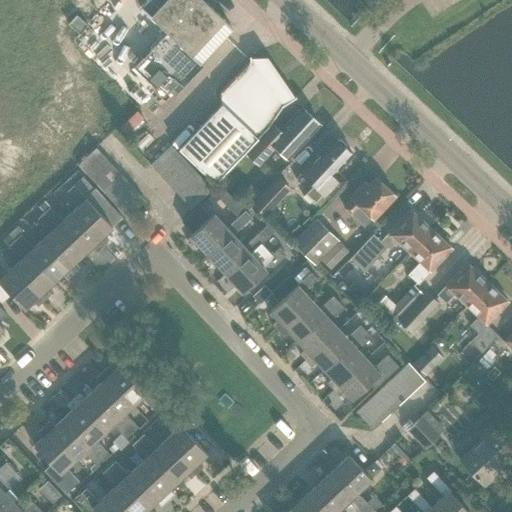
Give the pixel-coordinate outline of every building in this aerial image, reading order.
[(0,0),(0,115),(11,126),(12,125),(11,124),(67,66),(69,68),(70,67),(35,31),(54,12),(58,16),(74,0),(0,0)] [(210,0),(146,0),(139,7),(166,34),(133,68),(154,88),(159,83),(166,89),(174,81),(180,87),(201,65),(198,62),(231,28),(210,8),(214,4),(210,0)] [(77,16),(69,24),(80,35),(88,26),(77,16)] [(220,93),(221,104),(177,149),(214,183),(268,128),(282,107),(296,97),(295,96),(292,98),(265,59),(251,60),(250,56),(249,56),(249,62),(220,93)] [(301,107),(280,128),(273,122),(268,128),(245,152),(259,165),(277,146),(288,156),(319,125),(301,107)] [(352,156),(334,138),(322,150),(321,150),(301,171),(315,185),(307,193),(315,200),(338,176),(335,174),(352,156)] [(157,174),(178,154),(170,146),(149,165),(157,174)] [(78,165),(87,174),(104,157),(95,148),(78,165)] [(178,154),(157,174),(165,182),(186,163),(178,154)] [(95,183),(112,165),(104,157),(87,174),(95,183)] [(165,182),(177,195),(198,176),(186,163),(165,182)] [(112,165),(95,183),(103,191),(121,174),(112,165)] [(119,208),(136,191),(121,174),(103,191),(119,208)] [(79,204),(70,212),(101,245),(108,239),(103,234),(121,217),(82,176),(66,191),(79,204)] [(198,176),(177,195),(190,208),(210,189),(198,176)] [(373,219),(395,195),(375,177),(368,185),(365,181),(349,198),(351,199),(344,207),(352,215),(360,207),(373,219)] [(290,189),(278,178),(253,204),(264,215),(290,189)] [(258,193),(250,185),(241,194),(249,202),(258,193)] [(145,200),(136,191),(119,208),(127,217),(145,200)] [(43,213),(82,254),(90,246),(95,251),(101,245),(70,212),(62,220),(49,207),(43,213)] [(408,251),(430,228),(410,209),(388,233),(389,233),(381,241),(374,234),(351,259),(365,271),(387,248),(389,250),(397,241),(408,251)] [(230,232),(232,233),(250,217),(244,210),(225,227),(212,213),(189,234),(207,253),(230,232)] [(73,262),(82,254),(43,213),(37,218),(49,232),(41,240),(72,273),(78,267),(73,262)] [(339,240),(328,230),(317,219),(293,243),(315,264),(320,259),(330,268),(347,251),(338,241),(339,240)] [(14,229),(8,234),(14,240),(20,234),(23,231),(17,226),(14,229)] [(452,249),(430,228),(408,251),(419,262),(407,274),(419,284),(422,281),(430,272),(452,249)] [(207,253),(224,272),(247,250),(249,252),(267,236),(261,229),(243,245),(232,233),(230,232),(207,253)] [(66,279),(72,273),(41,240),(32,248),(20,234),(14,240),(52,282),(61,274),(66,279)] [(44,289),(52,282),(14,240),(7,246),(20,259),(12,267),(43,301),(49,295),(44,289)] [(262,266),(249,252),(247,250),(224,272),(244,294),(286,256),(280,249),(262,266)] [(465,305),(487,281),(467,263),(437,295),(445,303),(454,294),(465,305)] [(43,301),(12,267),(3,275),(0,272),(0,301),(9,294),(23,309),(32,301),(37,306),(43,301)] [(271,324),(277,330),(311,299),(303,291),(317,279),(311,272),(269,311),(277,319),(271,324)] [(353,281),(349,285),(347,288),(345,290),(357,300),(365,291),(353,281)] [(509,302),(487,281),(465,305),(478,317),(470,326),(478,334),(470,342),(482,353),(498,335),(487,325),(509,302)] [(372,308),(392,326),(398,320),(410,306),(422,293),(413,285),(395,305),(385,295),(372,308)] [(410,306),(398,320),(411,332),(438,303),(425,291),(422,293),(410,306)] [(311,299),(277,330),(283,337),(288,332),(296,340),(338,302),(332,296),(319,308),(311,299)] [(304,360),(338,329),(330,321),(344,308),(338,302),(296,340),(304,349),(298,353),(304,360)] [(323,370),(365,331),(360,325),(346,338),(338,329),(304,360),(310,366),(315,361),(323,370)] [(332,389),(365,358),(358,350),(371,337),(365,331),(323,370),(331,378),(326,383),(332,389)] [(443,358),(430,345),(413,362),(426,374),(443,358)] [(373,367),(365,358),(332,389),(337,395),(343,391),(351,399),(393,361),(387,354),(373,367)] [(491,361),(483,354),(473,365),(480,372),(491,361)] [(102,372),(133,405),(141,397),(154,411),(160,405),(122,363),(113,371),(108,366),(102,372)] [(398,373),(415,391),(425,381),(408,364),(398,373)] [(100,383),(92,391),(131,432),(137,427),(124,413),(133,405),(102,372),(95,378),(100,383)] [(415,391),(398,373),(389,382),(405,399),(415,391)] [(389,382),(380,390),(397,407),(405,399),(389,382)] [(380,390),(372,398),(388,416),(397,407),(380,390)] [(79,393),(72,399),(104,433),(112,425),(120,433),(125,438),(131,432),(92,391),(84,399),(79,393)] [(372,398),(363,406),(379,424),(388,416),(372,398)] [(95,441),(104,433),(72,399),(66,405),(71,410),(63,418),(102,460),(108,454),(95,441)] [(371,432),(379,424),(363,406),(354,415),(371,432)] [(444,429),(426,410),(406,429),(425,448),(444,429)] [(165,440),(196,473),(203,467),(198,462),(206,454),(167,412),(161,418),(174,432),(165,440)] [(43,427),(74,460),(83,452),(95,466),(102,460),(63,418),(54,426),(49,421),(43,427)] [(495,469),(511,453),(511,447),(489,423),(478,434),(482,438),(460,459),(485,485),(498,473),(495,469)] [(66,468),(74,460),(43,427),(37,433),(42,438),(33,446),(50,464),(43,470),(66,494),(78,482),(66,468)] [(116,437),(111,441),(120,450),(129,442),(125,438),(120,433),(116,437)] [(190,479),(196,473),(165,440),(157,448),(144,434),(138,440),(177,481),(185,473),(190,479)] [(145,459),(136,467),(167,500),(174,494),(169,489),(177,481),(138,440),(132,446),(145,459)] [(396,450),(407,461),(408,462),(410,460),(409,459),(408,458),(394,443),(392,446),(396,450)] [(347,456),(328,473),(351,497),(349,499),(361,511),(371,511),(373,511),(356,492),(370,479),(347,456)] [(368,464),(363,468),(371,478),(374,475),(380,469),(372,460),(368,464)] [(0,511),(2,511),(13,503),(4,493),(20,478),(5,462),(0,467),(0,511)] [(109,467),(148,509),(156,501),(161,506),(167,500),(136,467),(128,475),(115,462),(109,467)] [(144,511),(148,509),(109,467),(103,473),(115,487),(107,495),(122,511),(144,511)] [(429,509),(431,511),(467,511),(449,492),(451,490),(433,471),(427,477),(444,496),(431,507),(429,509)] [(340,511),(338,509),(349,499),(351,497),(328,473),(310,491),(329,511),(340,511)] [(122,511),(107,495),(98,503),(86,489),(79,495),(94,511),(122,511)] [(431,511),(429,509),(431,507),(414,489),(407,495),(423,511),(431,511)] [(329,511),(310,491),(291,508),(294,511),(329,511)] [(21,511),(13,503),(2,511),(40,511),(31,502),(21,511)]
